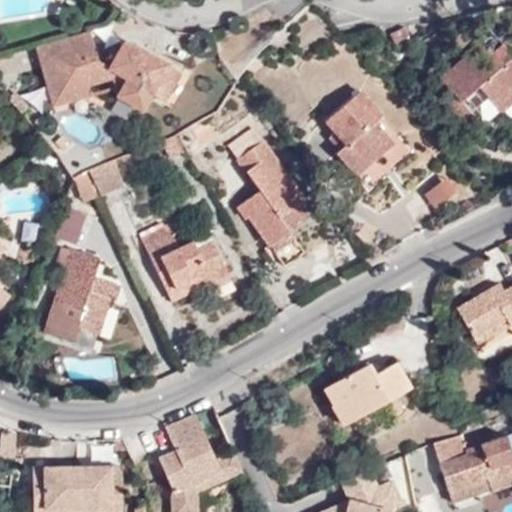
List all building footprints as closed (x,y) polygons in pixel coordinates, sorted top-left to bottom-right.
[(408,34),(404,26),(389,33),(394,41),(408,34)] [(100,61),(91,30),(37,46),(44,68),(58,63),(62,80),(57,82),(63,104),(87,97),(93,85),(114,79),(120,97),(144,110),(153,94),(167,101),(183,72),(139,47),(133,59),(119,51),(110,67),(100,61)] [(124,44),(119,51),(133,59),(139,47),(129,42),(124,44)] [(511,92),(511,43),(508,47),(511,50),(499,60),(496,57),(487,46),(441,84),(455,101),(448,107),(470,135),(484,124),(471,106),(484,95),(502,117),(511,108),(511,93),(511,92)] [(511,50),(508,47),(496,57),(499,60),(511,50)] [(58,63),(44,68),(48,84),(57,82),(62,80),(58,63)] [(57,82),(48,84),(55,106),(63,104),(57,82)] [(352,185),(395,150),(373,124),(382,116),(360,89),(317,123),(339,151),(330,159),(352,185)] [(225,147),(233,159),(259,141),(250,130),(225,147)] [(178,156),(170,137),(158,143),(166,161),(178,156)] [(299,253),(281,228),(274,218),(296,202),(300,200),(259,141),(233,159),(255,191),(234,205),(278,267),(299,253)] [(86,173),(98,198),(120,188),(109,163),(86,173)] [(86,173),(70,180),(82,205),(98,198),(86,173)] [(444,204),(459,189),(448,176),(432,190),(444,204)] [(274,218),(281,228),(303,212),(296,202),(274,218)] [(76,241),(85,214),(65,208),(56,235),(76,241)] [(137,240),(163,297),(188,286),(192,293),(224,278),(208,243),(192,250),(188,243),(174,249),(165,228),(137,240)] [(0,254),(2,256),(8,249),(0,242),(0,254)] [(112,301),(116,287),(90,279),(95,261),(63,250),(37,334),(67,344),(71,329),(95,337),(106,299),(112,301)] [(0,293),(0,258),(2,256),(0,254),(0,310),(9,301),(0,293)] [(511,323),(511,285),(503,291),(499,284),(455,308),(476,345),(511,323)] [(188,286),(163,297),(166,305),(192,293),(188,286)] [(345,399),(355,418),(410,388),(395,363),(373,375),(367,364),(324,388),(333,406),(345,399)] [(343,424),(355,418),(345,399),(333,406),(343,424)] [(181,430),(198,422),(194,414),(164,427),(168,435),(181,430)] [(493,488),(511,481),(511,446),(507,433),(511,430),(507,414),(475,426),(481,444),(467,449),(462,433),(455,436),(456,440),(437,446),(453,500),(492,486),(493,488)] [(215,460),(198,422),(181,430),(168,435),(174,450),(158,457),(170,487),(166,511),(189,511),(192,510),(195,490),(223,479),(215,460)] [(12,456),(15,432),(8,430),(5,454),(12,456)] [(437,446),(456,440),(455,436),(436,442),(437,446)] [(232,452),(215,460),(223,479),(241,470),(232,452)] [(123,511),(122,472),(112,471),(112,464),(54,466),(43,466),(43,474),(33,474),(33,511),(123,511)] [(43,474),(43,466),(33,466),(33,474),(43,474)] [(340,481),(342,487),(356,478),(370,472),(368,468),(340,481)] [(356,478),(342,487),(348,499),(352,507),(346,510),(342,510),(331,507),(319,511),(388,511),(389,509),(386,508),(370,472),(356,478)] [(352,507),(348,499),(331,507),(342,510),(346,510),(352,507)]
